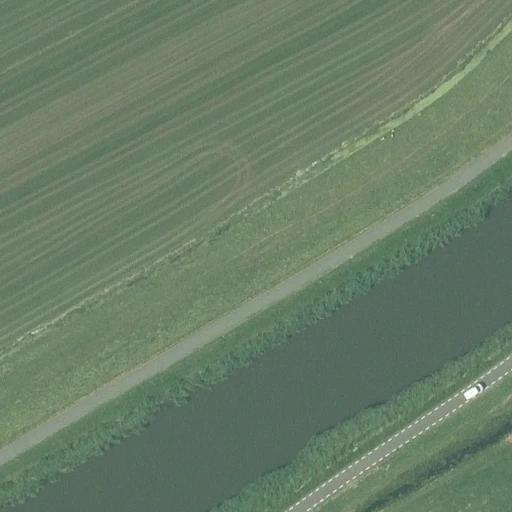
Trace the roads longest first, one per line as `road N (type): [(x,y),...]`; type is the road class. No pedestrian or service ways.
road 1 (unclassified): [(0,463),(456,191),(511,149)]
road 2 (unclassified): [(303,511),(511,363)]
